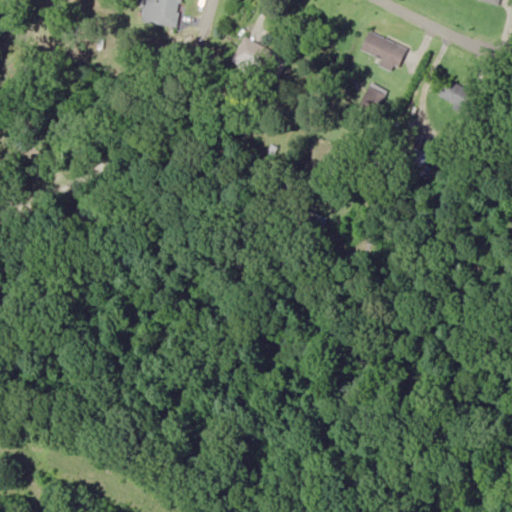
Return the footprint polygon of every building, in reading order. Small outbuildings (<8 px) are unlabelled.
[(146,0),(143,21),(178,26),(181,0),(146,0)] [(361,50),(382,56),(379,65),(397,71),(406,44),(367,32),(361,50)] [(268,54),(249,36),(231,56),(250,74),(268,54)] [(440,95),(465,107),(473,91),(448,79),(440,95)] [(409,168),(428,174),(434,152),(415,147),(409,168)]
